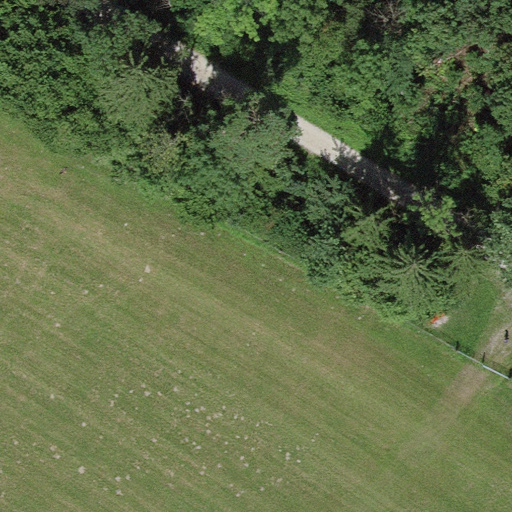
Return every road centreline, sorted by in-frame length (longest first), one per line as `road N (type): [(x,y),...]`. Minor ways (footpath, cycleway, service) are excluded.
road 1 (track): [(89,0),(511,255)]
road 2 (track): [(370,511),(481,371),(511,347)]
